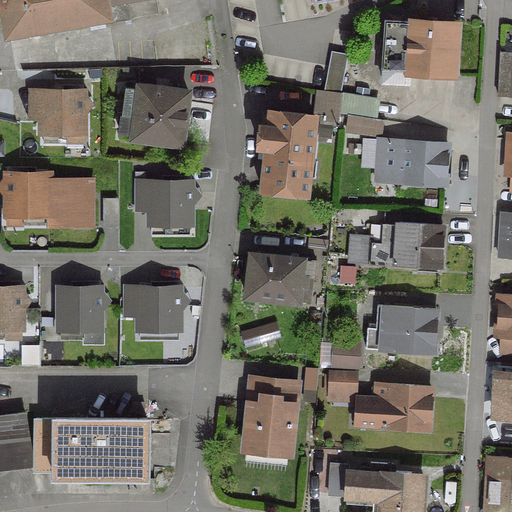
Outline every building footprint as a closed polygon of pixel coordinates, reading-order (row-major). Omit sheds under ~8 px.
[(104,16),(101,0),(0,0),(6,33),(104,16)] [(101,0),(104,16),(106,24),(129,20),(125,0),(126,0),(101,0)] [(449,76),(453,24),(407,21),(407,23),(385,22),(381,82),(404,84),(405,73),(449,76)] [(511,95),(511,53),(498,53),(496,95),(511,95)] [(345,58),(328,55),(321,92),(338,95),(345,58)] [(137,77),(137,68),(120,68),(121,77),(137,77)] [(195,82),(194,92),(206,93),(207,83),(195,82)] [(134,110),(130,139),(179,145),(186,92),(181,91),(181,89),(165,87),(165,89),(137,86),(136,90),(123,88),(121,108),(134,110)] [(81,91),(39,91),(39,133),(41,133),(64,133),(81,133),(81,91)] [(336,113),(338,95),(321,92),(318,118),(336,120),(336,113)] [(373,101),(340,94),(337,113),(348,115),(369,120),(373,101)] [(309,155),(308,155),(312,117),(261,112),(257,147),(265,147),(260,189),(304,194),(309,155)] [(378,121),(369,120),(348,115),(345,131),(375,137),(378,121)] [(41,133),(41,143),(64,143),(64,133),(41,133)] [(374,166),(373,181),(441,185),(444,143),(402,140),(402,141),(385,140),(383,166),(374,166)] [(46,225),(46,173),(4,173),(4,215),(21,215),(21,225),(46,225)] [(47,173),(46,173),(46,225),(71,225),(71,215),(88,215),(88,181),(47,180),(47,173)] [(189,182),(147,182),(147,224),(149,224),(149,234),(172,234),(172,224),(189,224),(189,182)] [(118,232),(117,204),(105,205),(106,233),(118,232)] [(511,214),(504,214),(502,248),(496,248),(496,255),(511,256),(511,214)] [(370,243),(369,263),(436,267),(439,225),(397,222),(397,225),(380,223),(379,244),(370,243)] [(362,238),(348,237),(346,261),(361,262),(362,238)] [(311,278),(314,261),(248,253),(244,297),(308,304),(310,292),(303,291),(305,277),(311,278)] [(354,268),(344,267),(342,282),(353,283),(354,268)] [(0,339),(3,339),(3,329),(19,329),(19,287),(0,287),(0,339)] [(56,329),(58,329),(58,339),(81,339),(81,329),(98,329),(98,287),(56,287),(56,329)] [(137,339),(160,339),(160,329),(177,329),(177,287),(121,287),(121,315),(135,315),(135,329),(137,329),(137,339)] [(511,295),(499,294),(497,337),(511,337),(511,295)] [(433,309),(375,305),(373,328),(365,328),(363,348),(430,353),(433,309)] [(330,366),(355,367),(357,345),(332,343),(330,366)] [(511,367),(495,367),(492,415),(511,416),(511,367)] [(329,371),(328,388),(353,390),(355,373),(329,371)] [(260,403),(248,401),(243,444),(287,449),(294,382),(263,378),(260,403)] [(373,398),(355,397),(353,424),(425,429),(428,387),(374,383),(373,398)] [(0,469),(29,464),(21,412),(0,415),(0,469)] [(142,471),(142,473),(144,473),(144,419),(32,419),(32,471),(142,471)] [(486,511),(511,511),(511,457),(490,456),(486,511)] [(419,511),(421,484),(422,482),(407,481),(408,473),(383,472),(384,465),(369,464),(368,474),(345,472),(346,464),(329,463),(326,495),(378,499),(377,511),(419,511)]
